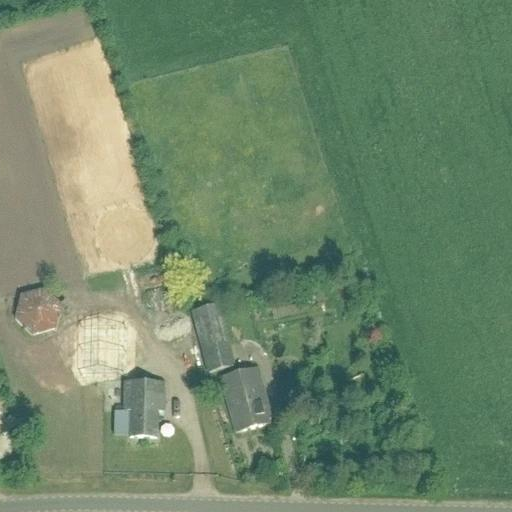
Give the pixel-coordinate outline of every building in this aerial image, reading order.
[(235,370),(219,308),(190,316),(206,377),(235,370)] [(98,328),(69,333),(73,358),(78,357),(83,387),(128,380),(123,350),(118,350),(114,326),(98,328)] [(186,333),(173,338),(178,351),(191,346),(186,333)] [(262,385),(259,373),(221,384),(225,396),(235,436),(270,426),(268,421),(272,420),(262,385)] [(122,384),(101,385),(102,397),(111,397),(111,408),(124,407),(122,384)] [(164,386),(125,385),(124,414),(129,414),(129,440),(157,440),(157,415),(163,416),(164,386)]
